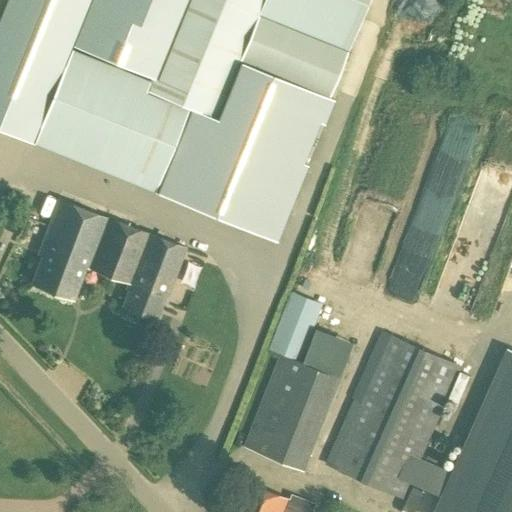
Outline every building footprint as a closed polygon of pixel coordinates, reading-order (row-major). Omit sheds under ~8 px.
[(0,0),(0,129),(25,139),(29,130),(33,120),(39,123),(66,56),(69,48),(71,44),(84,10),(88,0),(0,0)] [(365,0),(88,0),(84,10),(71,44),(69,48),(66,56),(39,123),(33,120),(29,130),(25,139),(275,240),(306,164),(302,162),(318,121),(322,123),(332,98),(327,96),(365,0)] [(84,266),(101,215),(59,199),(37,253),(41,255),(31,284),(73,299),(84,266)] [(130,284),(150,234),(101,215),(84,266),(130,284)] [(150,234),(130,284),(121,307),(156,320),(164,296),(167,297),(186,248),(150,234)] [(186,258),(183,287),(198,288),(200,259),(186,258)] [(511,511),(511,349),(508,348),(452,472),(420,458),(462,366),(384,331),(324,464),(403,499),(410,482),(441,496),(433,511),(511,511)] [(304,471),(341,378),(279,354),(243,447),(304,471)] [(283,511),(288,498),(245,482),(234,511),(283,511)]
